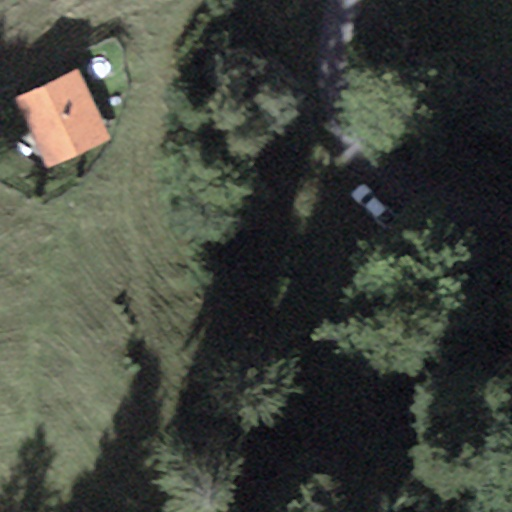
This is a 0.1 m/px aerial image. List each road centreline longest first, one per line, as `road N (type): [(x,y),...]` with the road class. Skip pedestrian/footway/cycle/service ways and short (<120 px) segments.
road 1 (track): [(511,211),(417,195),(365,144),(342,80),(346,0)]
road 2 (track): [(511,86),(492,93),(440,85),(421,74),(359,0)]
